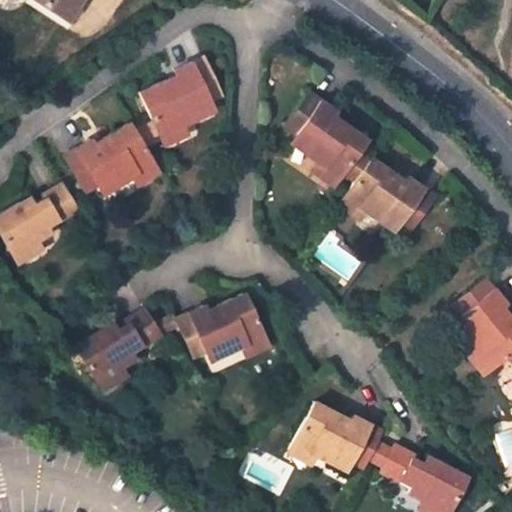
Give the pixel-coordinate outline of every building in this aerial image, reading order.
[(37,0),(60,15),(69,0),(37,0)] [(179,75),(141,93),(160,134),(183,123),(198,116),(194,107),(222,93),(205,55),(177,69),(179,75)] [(366,135),(334,111),(337,106),(311,88),(286,124),(311,142),(306,150),(319,159),(339,173),(366,135)] [(86,191),(113,175),(118,184),(133,175),(154,162),(131,123),(95,144),(93,139),(65,156),(86,191)] [(164,143),(187,132),(183,123),(160,134),(164,143)] [(385,208),(413,226),(436,194),(410,174),(405,180),(372,157),(346,193),(366,207),(379,217),(385,208)] [(313,168),(332,183),(339,173),(319,159),(313,168)] [(139,185),(160,172),(154,162),(133,175),(139,185)] [(30,198),(0,216),(0,229),(16,255),(40,240),(50,233),(45,222),(55,215),(58,220),(77,209),(62,184),(43,196),(45,198),(35,205),(30,198)] [(366,207),(346,193),(339,202),(360,216),(366,207)] [(40,240),(16,255),(21,264),(46,248),(40,240)] [(511,350),(511,324),(499,308),(503,304),(483,279),(450,306),(470,330),(462,337),(473,350),(489,370),(492,367),(510,352),(511,350)] [(251,293),(213,310),(211,305),(180,318),(198,358),(229,345),(233,354),(249,347),(271,338),(267,328),(251,293)] [(74,347),(97,382),(123,364),(135,357),(129,346),(139,340),(143,346),(162,333),(146,307),(126,321),(129,324),(109,336),(104,329),(74,347)] [(252,357),(275,348),(271,338),(249,347),(252,357)] [(489,370),(473,350),(465,356),(481,376),(489,370)] [(511,369),(511,354),(510,352),(492,367),(501,379),(511,369)] [(102,391),(129,374),(123,364),(97,382),(102,391)] [(314,402),(291,444),(312,456),(328,464),(334,453),(363,469),(383,430),(354,415),(351,420),(314,402)] [(312,456),(291,444),(286,454),(308,465),(312,456)] [(448,511),(466,478),(429,460),(425,466),(413,460),(413,459),(415,456),(414,456),(395,447),(381,474),(400,483),(401,483),(402,481),(403,478),(404,478),(415,484),(410,495),(423,501),(444,511),(448,511)] [(417,511),(418,511),(444,511),(423,501),(417,511)]
